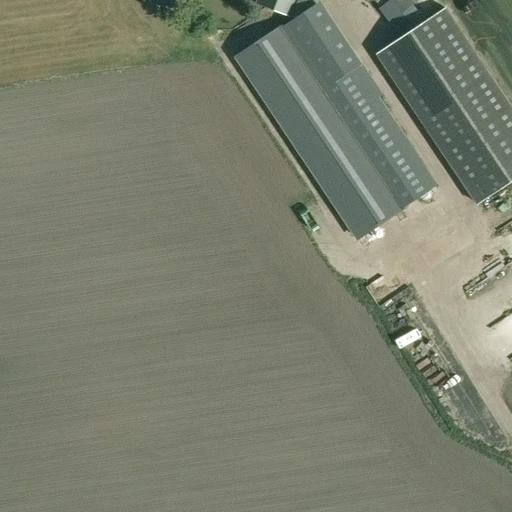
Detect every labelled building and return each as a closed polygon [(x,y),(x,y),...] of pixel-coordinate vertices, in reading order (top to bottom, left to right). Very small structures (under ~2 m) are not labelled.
[(257,0),(257,4),(292,19),(298,0),(257,0)] [(394,0),(402,11),(416,0),(394,0)] [(372,80),(320,2),(237,58),(360,240),(385,221),(436,187),(367,83),(372,80)] [(377,54),(478,205),(511,181),(511,105),(446,7),(377,54)] [(511,270),(480,292),(492,310),(511,296),(511,270)] [(388,273),(371,282),(375,291),(392,281),(388,273)] [(388,302),(395,323),(414,316),(407,295),(388,302)] [(482,435),(490,447),(509,434),(500,423),(482,435)]
